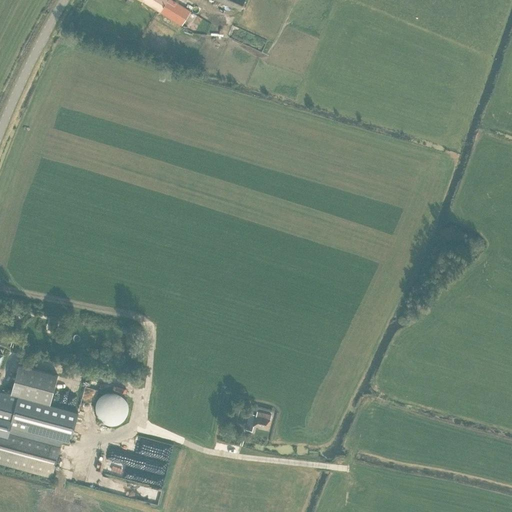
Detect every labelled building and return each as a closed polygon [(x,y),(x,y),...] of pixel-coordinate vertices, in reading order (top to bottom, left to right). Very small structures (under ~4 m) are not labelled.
[(140,0),(179,24),(181,25),(190,11),(172,0),(140,0)] [(244,0),(216,0),(239,10),(244,0)] [(51,320),(48,329),(55,331),(58,322),(51,320)] [(0,395),(0,463),(52,477),(61,445),(58,444),(59,440),(70,442),(78,413),(50,405),(58,376),(19,365),(11,395),(1,392),(0,395)] [(123,422),(125,421),(127,420),(128,419),(130,418),(131,416),(132,414),(133,412),(133,410),(134,408),(134,406),(133,404),(133,402),(132,400),(131,398),(130,397),(129,395),(127,394),(125,393),(123,392),(122,391),(120,391),(117,391),(115,391),(113,391),(111,392),(110,393),(108,394),(106,395),(105,396),(104,398),(103,400),(102,402),(101,404),(101,406),(101,408),(101,410),(102,412),(102,414),(103,416),(104,417),(106,419),(107,420),(109,421),(111,422),(113,423),(115,423),(117,423),(119,423),(121,423),(123,422)] [(253,425),(268,429),(271,415),(257,412),(256,412),(256,414),(249,413),(245,429),(252,430),(253,425)]
